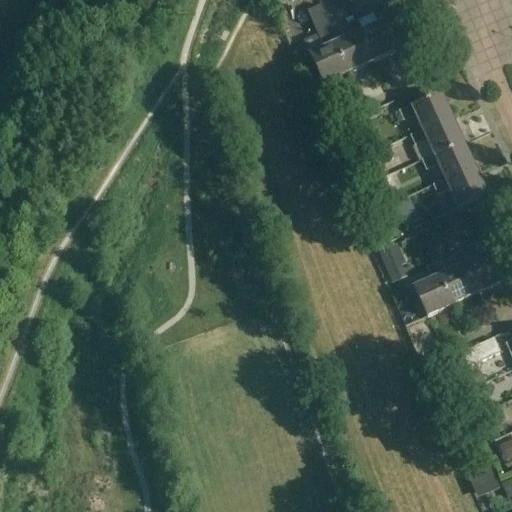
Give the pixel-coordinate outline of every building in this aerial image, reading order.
[(273,0),(277,8),(291,3),(289,0),(273,0)] [(332,0),(338,12),(349,7),(346,0),(332,0)] [(360,33),(374,63),(400,51),(397,45),(411,38),(395,4),(373,14),(378,25),(364,32),(360,33)] [(335,45),(340,43),(323,7),(309,14),(325,49),(311,56),(325,86),(349,75),(335,45)] [(360,33),(364,32),(359,21),(349,25),(354,36),(340,43),(335,45),(349,75),(374,63),(360,33)] [(424,131),(452,118),(441,95),(414,108),(413,105),(399,111),(405,123),(418,117),(424,131)] [(436,155),(463,143),(452,118),(424,131),(411,136),(416,146),(429,140),(436,155)] [(447,179),(474,167),(463,143),(436,155),(422,161),(427,171),(441,165),(447,179)] [(394,159),(380,165),(385,179),(400,173),(406,170),(400,157),(394,159)] [(474,167),(447,179),(433,186),(438,195),(451,189),(460,207),(486,195),(474,167)] [(408,201),(396,206),(401,219),(414,213),(408,201)] [(488,210),(476,216),(484,233),(496,227),(488,210)] [(463,267),(477,296),(502,284),(499,277),(489,255),(493,253),(487,241),(477,246),(482,258),(467,265),(463,267)] [(396,248),(379,255),(387,275),(401,269),(404,267),(396,248)] [(493,253),(489,255),(499,277),(507,273),(497,251),(493,253)] [(457,270),(443,276),(438,278),(452,308),(477,296),(463,267),(467,265),(462,253),(451,257),(457,270)] [(438,278),(443,276),(437,264),(425,269),(431,282),(413,290),(426,319),(452,308),(438,278)] [(470,351),(476,365),(498,355),(491,341),(470,351)] [(479,372),(468,378),(473,390),(485,384),(479,372)] [(499,408),(487,414),(492,426),(505,421),(499,408)] [(508,461),(511,459),(511,441),(502,446),(508,461)] [(511,481),(500,487),(506,501),(511,499),(511,481)]
